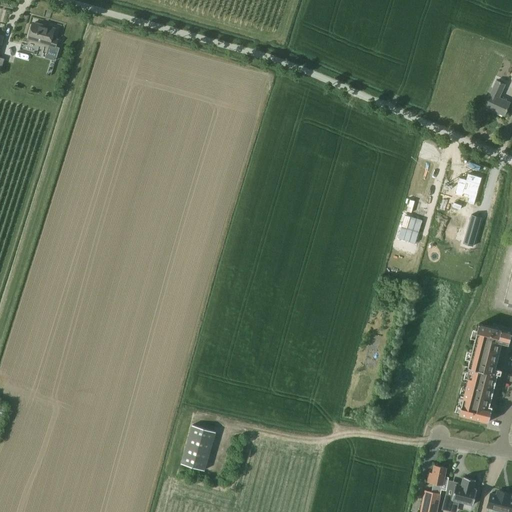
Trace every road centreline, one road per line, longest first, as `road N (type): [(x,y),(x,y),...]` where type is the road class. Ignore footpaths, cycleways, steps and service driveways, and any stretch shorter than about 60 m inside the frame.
road 1 (unclassified): [(511,161),(260,55),(60,0)]
road 2 (track): [(0,331),(98,10)]
road 3 (track): [(438,439),(356,433),(302,440),(234,425)]
